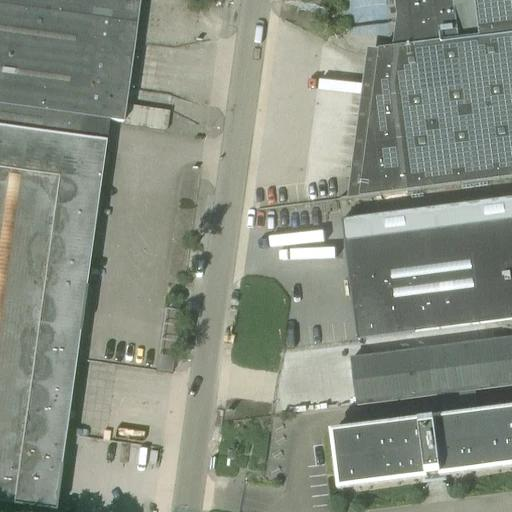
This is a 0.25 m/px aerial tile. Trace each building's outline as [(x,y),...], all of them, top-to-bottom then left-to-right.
[(0,0),(0,109),(106,123),(106,121),(120,122),(136,0),(0,0)] [(383,51),(366,199),(511,179),(511,0),(393,0),(396,16),(397,49),(383,51)] [(88,257),(106,123),(0,109),(0,502),(11,504),(11,505),(52,511),(88,257)] [(352,294),(344,295),(346,308),(354,307),(358,340),(410,334),(412,352),(498,341),(496,322),(511,320),(511,220),(345,242),(352,293),(352,294)] [(412,352),(351,360),(356,401),(357,405),(357,407),(511,386),(511,338),(498,341),(412,352)] [(511,409),(332,432),(340,488),(511,465),(511,409)]
